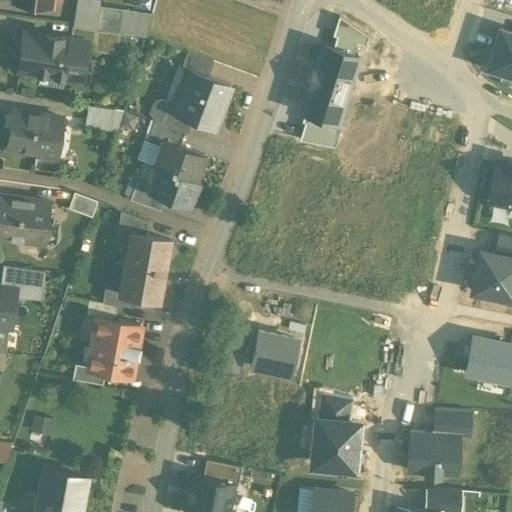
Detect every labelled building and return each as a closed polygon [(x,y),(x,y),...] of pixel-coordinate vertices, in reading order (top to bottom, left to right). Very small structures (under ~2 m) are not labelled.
[(121,7),(99,4),(95,27),(118,30),(121,7)] [(151,11),(121,7),(118,30),(144,34),(151,11)] [(367,34),(337,14),(331,33),(335,35),(355,41),(364,44),(367,34)] [(95,27),(71,24),(69,37),(68,43),(94,49),(115,52),(118,30),(95,27)] [(511,31),(498,27),(486,65),(511,73),(511,31)] [(69,37),(23,30),(18,67),(40,70),(40,67),(64,71),(68,43),(69,37)] [(312,66),(309,75),(346,87),(356,53),(351,52),(355,41),(335,35),(332,45),(322,42),(314,66),(312,66)] [(212,59),(185,49),(179,66),(182,67),(187,69),(188,67),(206,74),(212,59)] [(206,74),(188,67),(187,69),(182,67),(169,102),(174,104),(172,110),(190,117),(212,125),(221,101),(229,82),(206,74)] [(309,85),(301,109),(304,110),(335,120),(346,87),(309,75),(307,84),(309,85)] [(190,117),(172,110),(174,104),(169,102),(166,101),(159,121),(182,130),(185,130),(190,117)] [(112,106),(86,102),(83,124),(109,128),(112,106)] [(60,114),(12,107),(7,146),(55,153),(60,114)] [(303,120),(298,137),(333,145),(340,121),(335,120),(304,110),(301,120),(303,120)] [(445,160),(452,128),(405,118),(398,150),(445,160)] [(159,121),(152,119),(146,138),(159,143),(161,136),(178,143),(182,130),(159,121)] [(178,143),(161,136),(159,143),(152,162),(197,178),(197,177),(193,176),(202,152),(178,143)] [(496,161),(488,199),(511,203),(511,160),(506,160),(505,163),(496,161)] [(197,178),(152,162),(152,163),(155,164),(149,182),(147,189),(163,194),(188,203),(197,178)] [(163,194),(147,189),(149,182),(136,177),(128,197),(158,208),(163,194)] [(95,198),(73,191),(67,207),(89,214),(95,198)] [(49,199),(0,193),(0,235),(44,240),(49,199)] [(146,219),(119,209),(115,229),(128,231),(128,230),(143,233),(146,219)] [(143,233),(128,230),(128,231),(118,288),(117,290),(134,293),(157,297),(168,237),(143,233)] [(511,234),(497,232),(493,251),(511,254),(511,234)] [(511,254),(493,251),(478,248),(470,289),(511,297),(511,254)] [(43,268),(2,262),(0,273),(0,282),(15,285),(13,295),(39,296),(43,268)] [(0,282),(0,323),(5,324),(9,324),(13,295),(15,285),(0,282)] [(118,288),(103,286),(101,300),(115,303),(132,306),(134,293),(117,290),(118,288)] [(101,300),(87,297),(84,312),(94,313),(95,313),(113,316),(115,303),(101,300)] [(334,331),(360,337),(365,314),(330,307),(325,329),(334,331)] [(113,316),(95,313),(94,313),(85,364),(104,368),(129,372),(133,352),(136,353),(138,342),(135,341),(139,321),(113,316)] [(258,330),(250,363),(289,371),(296,338),(258,330)] [(334,331),(326,370),(366,378),(374,340),(360,337),(334,331)] [(511,369),(511,343),(470,334),(466,356),(469,357),(466,371),(510,380),(511,369)] [(104,368),(85,364),(75,362),(73,362),(71,376),(101,382),(104,368)] [(433,407),(432,432),(458,433),(467,434),(469,410),(433,407)] [(35,412),(32,438),(51,440),(54,414),(35,412)] [(313,414),(308,461),(355,467),(360,419),(313,414)] [(408,430),(406,469),(423,470),(423,473),(438,474),(439,471),(456,472),(458,433),(432,432),(408,430)] [(77,511),(85,473),(41,466),(37,491),(42,492),(39,511),(33,511),(32,511),(77,511)] [(188,500),(185,511),(225,511),(232,481),(193,473),(190,487),(187,486),(185,499),(188,500)] [(425,487),(423,511),(441,511),(458,511),(460,489),(425,487)] [(347,511),(349,492),(314,488),(310,511),(347,511)]
